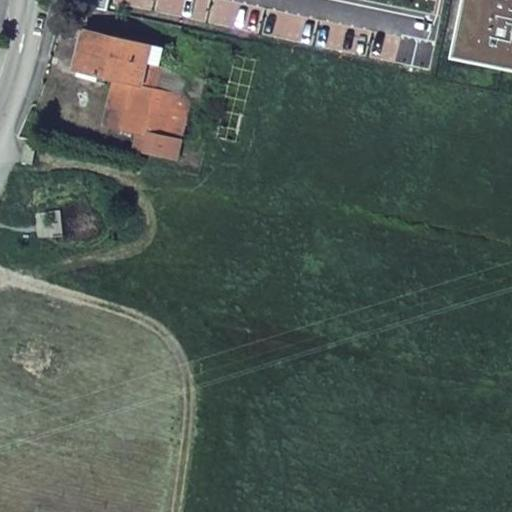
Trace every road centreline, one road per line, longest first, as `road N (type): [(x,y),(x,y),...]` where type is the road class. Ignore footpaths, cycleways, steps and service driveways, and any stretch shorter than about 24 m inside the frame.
road 1 (track): [(0,263),(136,308),(188,359),(171,511)]
road 2 (residential): [(55,0),(44,50),(0,155)]
